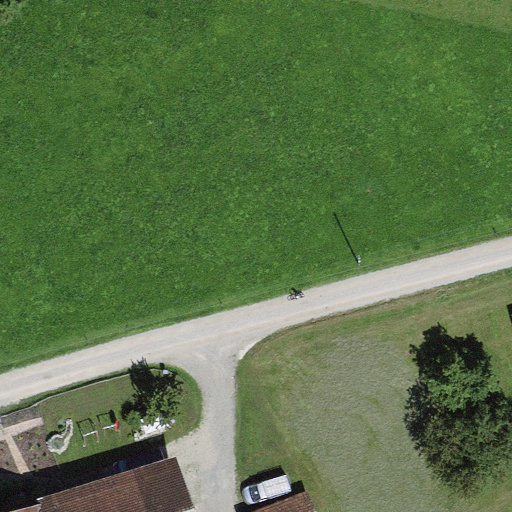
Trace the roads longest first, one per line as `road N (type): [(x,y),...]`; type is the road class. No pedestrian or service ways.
road 1 (track): [(0,396),(511,255)]
road 2 (track): [(220,511),(219,368),(208,335)]
